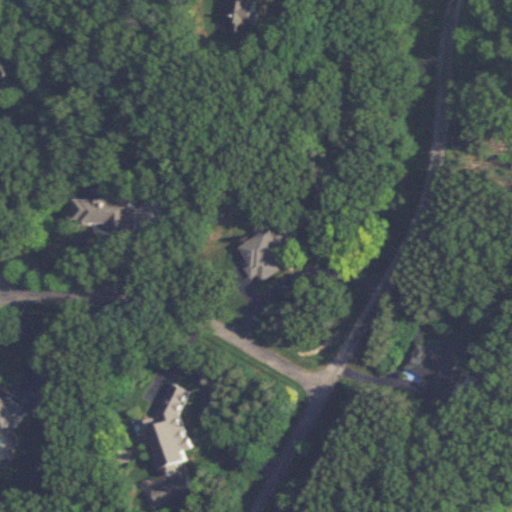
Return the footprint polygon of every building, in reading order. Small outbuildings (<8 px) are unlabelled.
[(233,0),(228,32),(254,36),(259,0),(284,0),(286,0),(233,0)] [(0,53),(0,85),(13,82),(4,52),(0,53)] [(135,199),(81,200),(81,226),(117,226),(117,233),(135,233),(135,199)] [(245,247),(251,258),(244,261),(255,284),(305,259),(288,225),(245,247)] [(473,340),(447,329),(439,350),(421,344),(408,380),(452,397),(473,340)] [(164,415),(146,419),(150,442),(158,444),(163,468),(194,461),(192,450),(195,449),(187,412),(195,389),(176,382),(164,415)] [(30,415),(0,388),(0,422),(12,434),(30,415)]
